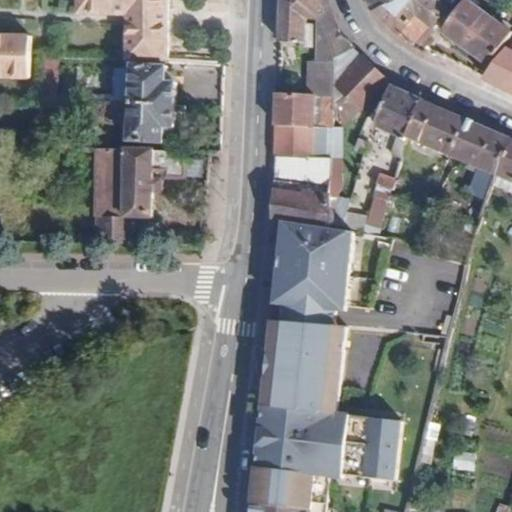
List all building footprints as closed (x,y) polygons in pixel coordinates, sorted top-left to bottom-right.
[(170,54),(170,0),(0,0),(0,64),(9,65),(9,74),(31,74),(31,33),(0,32),(0,0),(83,0),(83,8),(129,9),(129,53),(170,54)] [(279,0),(278,38),(304,41),(305,20),(319,20),(313,60),(306,63),(305,93),(335,93),(336,78),(361,54),(352,47),(331,0),(279,0)] [(368,0),(373,11),(374,12),(396,0),(368,0)] [(433,32),(451,9),(439,0),(396,0),(374,12),(401,37),(416,44),(429,28),(433,32)] [(511,30),(511,21),(481,0),(462,0),(446,23),(494,57),(511,30)] [(511,44),(491,71),(511,84),(511,44)] [(394,76),(365,52),(337,79),(363,107),(394,76)] [(58,99),(60,57),(45,56),(42,98),(58,99)] [(177,105),(177,83),(168,83),(167,67),(133,67),(133,70),(120,70),(119,102),(131,103),(177,105)] [(422,93),(392,79),(373,119),(403,133),(422,93)] [(511,131),(423,94),(406,133),(494,170),(511,131)] [(335,97),(280,95),(277,157),(341,160),(342,128),(334,128),(334,115),(335,97)] [(176,128),(177,105),(131,103),(130,143),(165,143),(166,128),(176,128)] [(511,133),(495,170),(511,176),(511,133)] [(93,153),(94,145),(83,144),(83,152),(93,153)] [(161,193),(162,178),(155,178),(155,173),(165,174),(165,180),(187,180),(187,178),(188,161),(189,151),(133,150),(97,149),(97,234),(97,244),(133,245),(133,220),(153,220),(154,193),(161,193)] [(277,157),(275,219),(287,221),(343,230),(350,203),(331,200),(332,186),(340,186),(341,160),(277,157)] [(202,178),(202,161),(188,161),(187,178),(202,178)] [(350,221),(348,231),(356,233),(377,235),(377,233),(380,230),(397,179),(382,173),(368,224),(350,221)] [(479,218),(482,210),(470,205),(467,212),(479,218)] [(343,230),(287,221),(278,304),(287,305),(284,324),(338,329),(340,311),(348,311),(356,233),(348,231),(343,230)] [(477,237),(480,228),(466,223),(463,231),(477,237)] [(97,244),(97,234),(80,234),(80,244),(97,244)] [(349,330),(338,329),(284,324),(276,323),(255,511),(332,511),(335,480),(343,480),(343,477),(401,483),(407,424),(340,418),(349,330)] [(453,469),(474,471),(476,454),(455,451),(453,469)]
